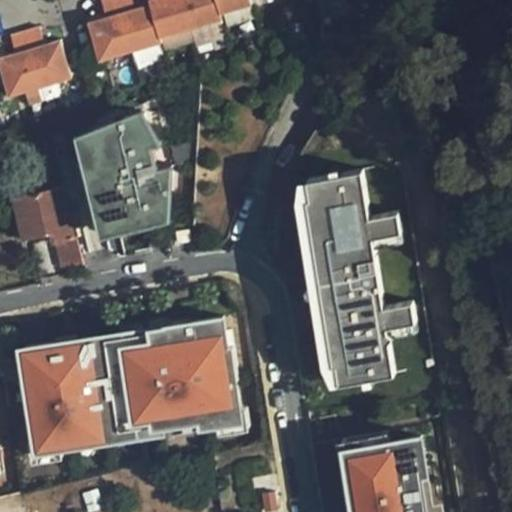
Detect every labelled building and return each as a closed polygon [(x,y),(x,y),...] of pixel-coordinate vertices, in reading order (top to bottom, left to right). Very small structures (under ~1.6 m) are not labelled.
[(135,8),(132,0),(106,0),(102,1),(104,11),(87,16),(89,21),(135,8)] [(135,8),(89,21),(99,59),(162,42),(160,35),(223,18),(221,13),(254,4),(252,0),(150,0),(151,4),(135,8)] [(42,27),(13,35),(17,49),(46,41),(42,27)] [(17,49),(0,54),(11,92),(72,75),(61,37),(46,41),(17,49)] [(147,119),(93,135),(113,220),(167,208),(172,171),(160,174),(147,119)] [(113,220),(93,135),(80,139),(103,236),(154,225),(168,211),(167,208),(113,220)] [(379,166),(326,173),(329,194),(324,194),(348,361),(353,360),(355,376),(408,369),(379,166)] [(329,194),(326,173),(311,175),(340,378),(355,376),(353,360),(348,361),(324,194),(329,194)] [(75,236),(62,181),(21,193),(30,233),(49,228),(52,240),(59,239),(75,236)] [(81,260),(75,236),(59,239),(65,264),(81,260)] [(71,334),(37,339),(50,428),(51,437),(74,434),(87,432),(86,424),(215,406),(216,414),(230,413),(252,410),(251,399),(238,311),(205,315),(206,320),(186,323),(185,318),(168,321),(169,333),(110,342),(108,329),(91,331),(92,336),(72,339),(71,334)] [(204,313),(185,316),(185,318),(186,323),(206,320),(205,315),(204,313)] [(168,321),(108,329),(110,342),(169,333),(168,321)] [(91,331),(90,329),(71,331),(71,334),(72,339),(92,336),(91,331)] [(252,410),(230,413),(231,423),(260,418),(257,399),(251,399),(252,410)] [(215,406),(86,424),(87,432),(87,436),(217,418),(216,414),(215,406)] [(76,445),(74,434),(51,437),(50,428),(45,429),(47,449),(76,445)] [(367,511),(357,446),(392,441),(390,431),(346,438),(357,511),(367,511)] [(432,511),(421,437),(392,441),(357,446),(367,511),(432,511)] [(273,489),(262,491),(265,509),(276,508),(273,489)]
